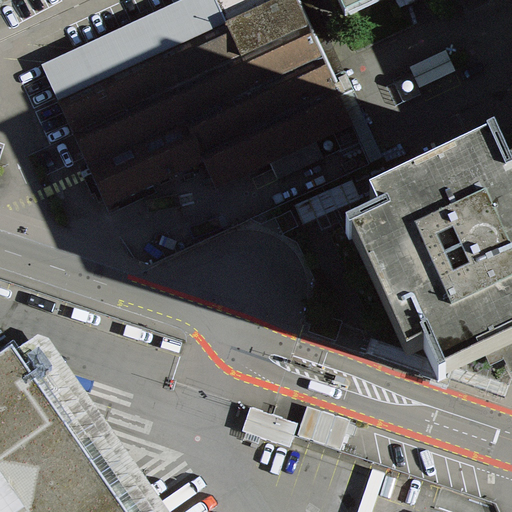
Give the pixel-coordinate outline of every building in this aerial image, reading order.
[(327,82),(289,0),(189,0),(43,66),(75,141),(104,209),(202,163),(199,157),(235,140),(238,145),(250,172),(348,126),(336,100),(327,82)] [(334,0),(342,17),(378,0),(334,0)] [(336,100),(351,94),(342,75),(327,82),(336,100)] [(508,343),(511,341),(511,182),(510,183),(491,144),(484,147),(486,153),(376,204),(383,219),(343,237),(346,244),(353,241),(404,351),(417,345),(425,361),(436,356),(439,364),(449,360),(453,369),(508,343)] [(311,326),(332,334),(336,321),(315,314),(311,326)] [(0,511),(124,511),(90,463),(101,455),(90,440),(96,420),(71,412),(77,392),(51,384),(57,365),(14,350),(13,351),(12,350),(0,358),(0,511)]
